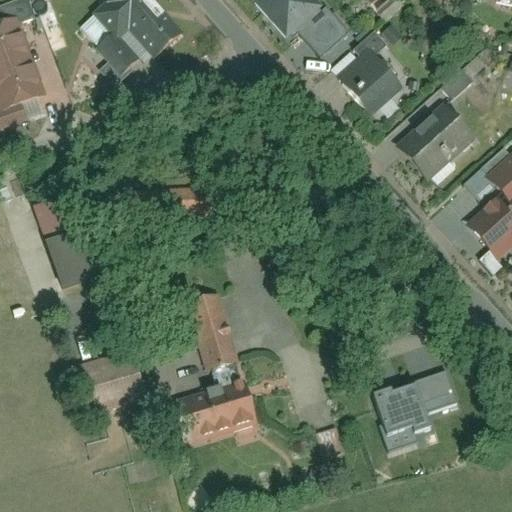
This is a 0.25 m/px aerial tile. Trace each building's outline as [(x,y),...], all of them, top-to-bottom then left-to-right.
[(35,17),(29,0),(22,0),(0,7),(0,14),(4,27),(20,22),(35,17)] [(186,35),(154,0),(112,0),(95,16),(113,36),(100,48),(126,77),(153,53),(158,59),(186,35)] [(320,12),(309,0),(259,0),(257,2),(289,39),(320,12)] [(347,35),(328,13),(299,39),(320,59),(347,35)] [(4,27),(0,28),(0,110),(24,102),(45,95),(20,22),(4,27)] [(402,84),(370,51),(340,80),(372,113),(402,84)] [(0,132),(30,122),(24,102),(0,110),(0,132)] [(448,107),(399,148),(429,185),(479,144),(448,107)] [(504,202),(472,229),(501,262),(511,252),(511,162),(488,183),(504,202)] [(137,220),(212,216),(211,188),(136,192),(137,220)] [(30,200),(44,244),(78,233),(63,189),(30,200)] [(45,250),(60,294),(93,283),(79,239),(45,250)] [(163,406),(175,453),(253,433),(219,299),(186,307),(209,394),(163,406)] [(75,371),(87,419),(143,405),(130,357),(75,371)] [(445,374),(370,401),(390,454),(434,438),(428,421),(458,410),(445,374)] [(338,429),(315,435),(321,460),(344,455),(338,429)]
